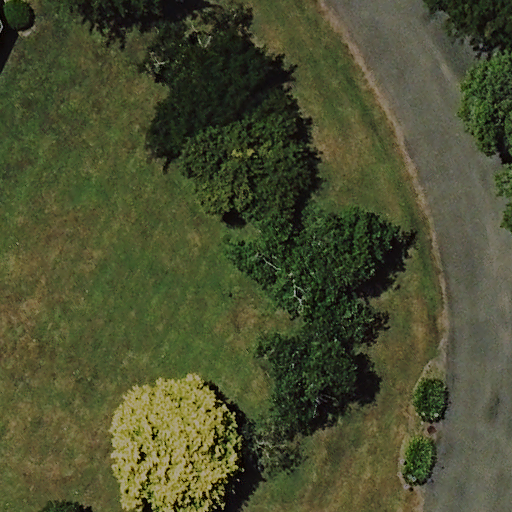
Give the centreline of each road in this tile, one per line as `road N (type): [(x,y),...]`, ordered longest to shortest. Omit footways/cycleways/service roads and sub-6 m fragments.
road 1 (residential): [(387,0),(464,131),(511,346)]
road 2 (residential): [(511,397),(474,511)]
